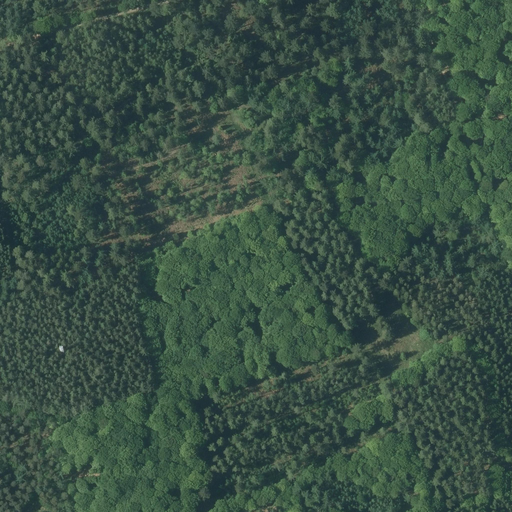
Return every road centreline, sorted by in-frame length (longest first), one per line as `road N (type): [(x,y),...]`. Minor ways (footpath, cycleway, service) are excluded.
road 1 (track): [(169,511),(166,422),(139,325),(136,233),(37,65),(30,37)]
road 2 (track): [(0,306),(88,295),(463,128)]
road 3 (track): [(511,265),(418,0)]
road 4 (track): [(0,46),(161,0)]
